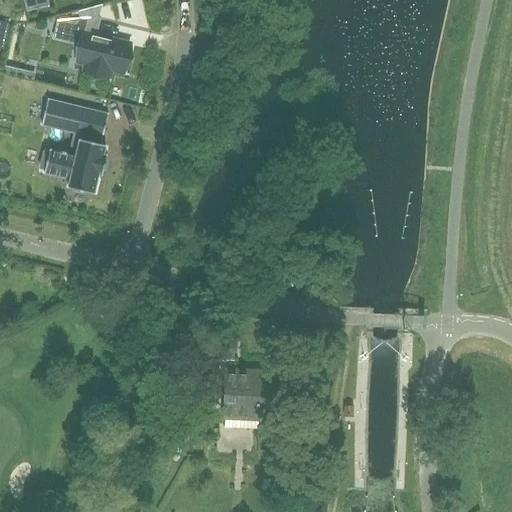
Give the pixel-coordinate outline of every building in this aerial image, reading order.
[(79,14),(85,13),(97,17),(100,5),(79,11),(79,14)] [(56,27),(56,29),(68,32),(68,33),(83,37),(81,47),(78,61),(82,62),(87,63),(85,71),(108,77),(110,69),(123,72),(127,56),(130,45),(125,44),(94,36),(98,21),(86,18),(79,18),(59,20),(58,27),(56,27)] [(70,179),(68,187),(93,193),(98,174),(102,174),(106,155),(102,154),(105,145),(98,143),(100,139),(102,139),(108,114),(47,100),(41,125),(75,133),(70,155),(49,150),(48,153),(44,152),(40,168),(45,169),(44,172),(70,179)] [(266,289),(284,292),(291,254),(273,251),(266,289)] [(233,360),(235,339),(209,338),(208,359),(233,360)] [(262,371),(225,369),(223,417),(260,419),(261,407),(267,407),(268,385),(263,385),(262,371)]
